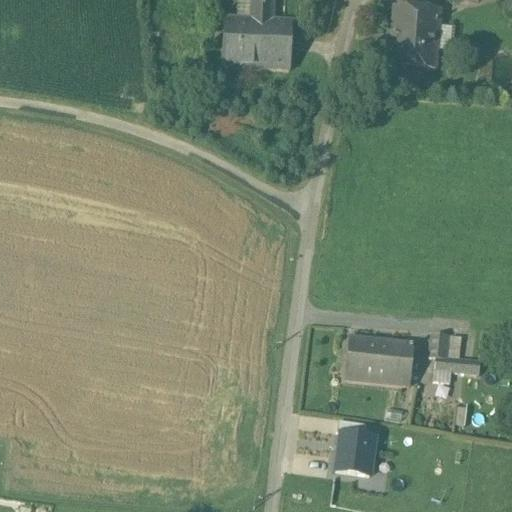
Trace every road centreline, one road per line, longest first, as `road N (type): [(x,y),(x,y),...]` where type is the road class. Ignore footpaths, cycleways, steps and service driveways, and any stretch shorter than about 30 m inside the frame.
road 1 (residential): [(0,97),(153,130),(228,164),(313,218)]
road 2 (residential): [(313,218),(274,511)]
road 3 (residential): [(357,0),(313,218)]
